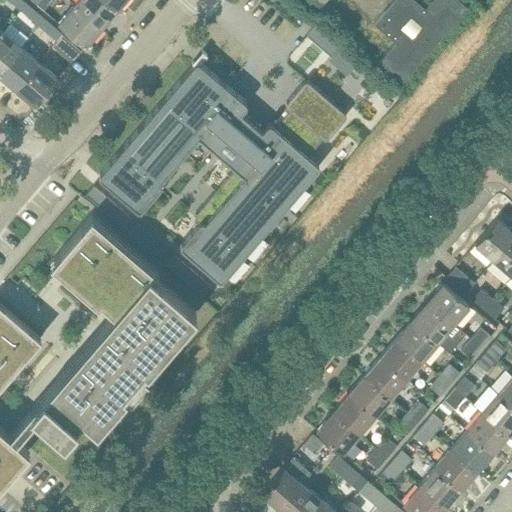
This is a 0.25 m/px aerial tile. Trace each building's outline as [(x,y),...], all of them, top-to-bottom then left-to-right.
[(22,0),(10,0),(20,9),(26,3),(22,0)] [(106,0),(76,0),(74,3),(101,27),(117,9),(106,0)] [(106,0),(117,9),(124,0),(106,0)] [(396,42),(377,63),(400,83),(467,6),(460,0),(431,0),(425,7),(416,0),(393,0),(374,23),(396,42)] [(44,18),(26,3),(20,9),(39,25),(44,18)] [(101,27),(74,3),(58,22),(85,46),(101,27)] [(44,18),(39,25),(57,40),(62,34),(44,18)] [(2,30),(0,32),(0,69),(21,46),(27,38),(9,22),(2,30)] [(314,24),(306,34),(318,44),(327,35),(314,24)] [(53,45),(72,61),(81,50),(62,34),(57,40),(53,45)] [(327,35),(318,44),(331,55),(339,46),(327,35)] [(21,46),(0,69),(0,75),(15,89),(39,61),(21,46)] [(99,174),(99,175),(99,176),(99,177),(100,177),(136,208),(137,209),(138,209),(139,209),(140,209),(141,209),(141,208),(142,208),(142,207),(159,188),(159,187),(160,187),(160,186),(160,185),(160,184),(160,183),(159,182),(199,136),(210,122),(234,142),(222,155),(235,167),(195,213),(194,214),(194,215),(194,216),(194,217),(194,218),(195,218),(195,219),(196,219),(198,221),(181,241),(181,242),(180,242),(180,243),(180,244),(180,245),(180,246),(181,246),(181,247),(182,247),(217,278),(218,278),(218,279),(219,279),(220,279),(221,279),(222,279),(223,278),(224,277),(318,167),(318,166),(318,165),(318,164),(318,163),(318,162),(317,162),(316,162),(307,154),(322,137),(323,137),(323,138),(324,138),(325,138),(326,138),(345,117),(345,116),(346,116),(346,115),(346,114),(346,113),(345,112),(345,111),(344,111),(308,80),(307,80),(306,80),(305,80),(304,80),(303,81),(286,101),(285,102),(285,103),(285,104),(285,105),(286,105),(286,106),(287,106),(289,108),(287,111),(277,123),(274,125),(272,123),(271,123),(271,122),(270,122),(269,122),(268,122),(268,123),(267,123),(262,129),(259,126),(244,114),(241,111),(246,105),(246,104),(246,103),(246,102),(246,101),(245,101),(245,100),(200,61),(199,61),(199,60),(198,60),(197,60),(196,60),(195,61),(194,61),(193,63),(161,101),(158,104),(128,138),(108,162),(100,171),(100,172),(99,172),(99,173),(99,174)] [(15,89),(34,105),(58,77),(39,61),(15,89)] [(94,184),(85,193),(104,209),(112,200),(94,184)] [(112,200),(104,209),(122,225),(130,216),(112,200)] [(474,243),(494,259),(511,237),(511,229),(497,216),(474,243)] [(107,235),(104,238),(85,221),(56,254),(66,263),(63,267),(83,284),(86,280),(96,288),(92,292),(114,312),(30,409),(35,413),(53,429),(53,428),(63,437),(76,423),(75,422),(81,415),(93,425),(183,320),(180,317),(189,306),(107,235)] [(511,237),(494,259),(511,275),(511,274),(511,237)] [(174,253),(166,262),(184,278),(192,269),(174,253)] [(446,276),(465,292),(474,282),(455,266),(446,276)] [(192,269),(184,278),(203,294),(211,285),(192,269)] [(426,300),(452,323),(469,303),(443,281),(426,300)] [(472,298),(483,308),(492,297),(481,288),(472,298)] [(483,308),(494,318),(504,307),(492,297),(483,308)] [(426,300),(410,319),(436,341),(449,352),(465,333),(452,323),(426,300)] [(0,483),(30,450),(0,424),(0,377),(20,355),(17,352),(34,331),(0,302),(0,483)] [(395,337),(421,359),(436,341),(410,319),(395,337)] [(480,327),(470,338),(481,347),(491,336),(480,327)] [(395,337),(379,355),(405,377),(421,359),(395,337)] [(481,347),(470,338),(461,350),(471,358),(481,347)] [(495,339),(485,351),(496,360),(506,348),(495,339)] [(485,351),(476,362),(486,371),(496,360),(485,351)] [(364,373),(390,396),(405,377),(379,355),(364,373)] [(449,363),(439,375),(449,384),(459,372),(449,363)] [(364,373),(348,392),(374,414),(390,396),(364,373)] [(449,384),(439,375),(429,386),(440,395),(449,384)] [(464,376),(454,387),(464,396),(474,385),(464,376)] [(511,405),(511,376),(497,393),(511,405)] [(454,387),(444,399),(455,408),(464,396),(454,387)] [(348,392),(332,410),(358,432),(374,414),(348,392)] [(511,405),(497,393),(482,411),(508,434),(511,428),(511,405)] [(417,400),(408,411),(418,420),(428,409),(417,400)] [(316,429),(342,451),(358,432),(332,410),(316,429)] [(418,420),(408,411),(398,423),(408,432),(418,420)] [(492,452),(508,434),(482,411),(466,430),(492,452)] [(432,413),(423,424),(433,433),(443,421),(432,413)] [(423,424),(413,435),(423,444),(433,433),(423,424)] [(466,430),(450,448),(476,470),(492,452),(466,430)] [(323,442),(312,433),(303,443),(314,453),(323,442)] [(386,436),(376,448),(387,457),(397,445),(386,436)] [(387,457),(376,448),(366,459),(377,468),(387,457)] [(461,488),(476,470),(450,448),(435,466),(461,488)] [(401,449),(391,461),(402,469),(411,458),(401,449)] [(348,464),(337,455),(328,465),(340,475),(348,464)] [(391,461),(381,472),(392,481),(402,469),(391,461)] [(260,492),(279,508),(310,472),(301,464),(292,474),(283,466),(260,492)] [(360,474),(348,464),(340,475),(351,485),(360,474)] [(435,466),(419,484),(445,507),(461,488),(435,466)] [(311,472),(310,472),(279,508),(283,511),(307,511),(320,497),(302,482),(311,472)] [(413,511),(440,511),(445,507),(419,484),(403,503),(413,511)] [(385,496),(374,486),(365,496),(376,506),(385,496)] [(385,496),(376,506),(383,511),(391,511),(397,506),(385,496)] [(307,511),(336,511),(320,497),(307,511)] [(350,500),(339,511),(357,511),(360,509),(350,500)]
